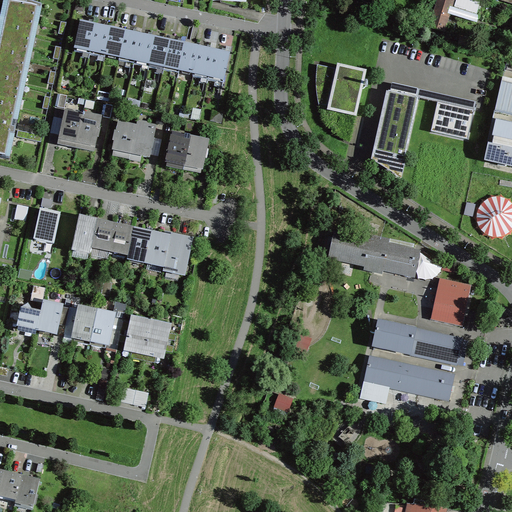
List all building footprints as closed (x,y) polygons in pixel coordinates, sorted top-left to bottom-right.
[(439,0),(431,28),(444,32),(449,15),(452,16),(456,0),(439,0)] [(480,4),(465,0),(456,0),(452,16),(474,22),(480,4)] [(0,157),(9,159),(42,7),(26,4),(26,7),(5,2),(0,24),(0,157)] [(111,28),(81,22),(75,52),(82,53),(81,57),(89,59),(90,55),(97,56),(96,60),(104,62),(106,54),(120,57),(119,61),(127,63),(126,67),(133,68),(134,64),(141,66),(140,70),(148,72),(149,67),(156,69),(155,73),(163,75),(164,70),(171,72),(170,76),(178,78),(180,70),(194,73),(193,77),(200,78),(199,83),(207,84),(208,80),(216,81),(215,86),(223,88),(230,53),(200,47),(199,49),(185,46),(185,44),(126,31),(125,33),(111,30),(111,28)] [(330,107),(339,71),(335,70),(335,69),(317,65),(317,79),(317,95),(319,104),(330,107)] [(365,73),(339,67),(339,71),(330,107),(330,109),(355,115),(365,73)] [(56,73),(50,72),(48,84),(54,85),(56,73)] [(511,83),(502,82),(495,112),(511,115),(511,83)] [(428,100),(430,92),(392,84),(391,92),(418,98),(428,100)] [(389,92),(375,155),(383,161),(402,173),(418,98),(391,92),(389,92)] [(438,103),(475,111),(476,103),(430,92),(428,100),(438,103)] [(68,96),(61,95),(58,107),(65,109),(68,96)] [(51,98),(45,96),(42,109),(48,110),(51,98)] [(94,102),(86,100),(84,107),(92,109),(94,102)] [(438,103),(431,132),(468,140),(475,111),(438,103)] [(113,106),(106,104),(103,117),(111,119),(113,106)] [(64,128),(61,139),(77,143),(83,116),(67,112),(65,120),(63,120),(61,127),(64,128)] [(511,115),(495,112),(488,142),(493,143),(511,147),(511,115)] [(99,119),(83,116),(77,143),(93,146),(95,136),(97,137),(98,130),(97,130),(99,119)] [(58,135),(62,120),(55,119),(51,133),(58,135)] [(131,154),(136,128),(120,124),(118,134),(116,134),(114,141),(117,141),(115,151),(131,154)] [(136,128),(131,154),(149,158),(156,128),(137,124),(136,128)] [(42,136),(18,131),(16,137),(41,143),(42,136)] [(169,152),(167,162),(185,165),(190,139),(173,135),(171,142),(168,142),(166,151),(169,152)] [(208,142),(190,139),(185,165),(202,169),(204,159),(207,159),(209,151),(206,150),(208,142)] [(511,147),(493,143),(492,146),(489,146),(486,160),(511,166),(511,147)] [(28,209),(18,207),(15,219),(25,221),(28,209)] [(61,214),(41,210),(35,240),(54,244),(61,214)] [(97,222),(79,218),(72,249),(91,253),(92,247),(97,222)] [(115,226),(97,222),(92,247),(110,250),(115,226)] [(134,230),(115,226),(110,250),(128,254),(134,230)] [(152,234),(134,230),(128,254),(128,259),(146,262),(152,234)] [(170,238),(152,234),(146,262),(164,266),(170,238)] [(370,241),(334,234),(330,255),(366,263),(365,268),(383,271),(384,267),(416,274),(421,252),(388,246),(389,241),(371,237),(370,241)] [(164,266),(164,268),(182,272),(184,262),(187,261),(186,254),(189,242),(170,238),(164,266)] [(437,309),(434,308),(431,320),(463,327),(465,316),(461,315),(465,294),(470,295),(472,285),(440,278),(438,288),(442,289),(437,309)] [(19,326),(37,330),(41,313),(31,311),(28,306),(22,309),(19,304),(13,303),(9,321),(19,324),(19,326)] [(37,330),(56,334),(58,325),(62,307),(43,303),(41,313),(37,330)] [(66,327),(70,309),(62,307),(58,325),(66,327)] [(97,311),(79,307),(78,311),(70,309),(66,327),(64,332),(73,334),(73,337),(91,341),(97,311)] [(115,315),(97,311),(91,341),(109,345),(110,342),(118,344),(123,320),(114,318),(115,315)] [(151,323),(133,319),(126,349),(144,353),(151,323)] [(462,340),(378,322),(373,346),(375,347),(375,343),(456,361),(456,364),(457,365),(462,340)] [(169,327),(151,323),(144,353),(163,357),(169,327)] [(375,347),(456,364),(456,361),(375,343),(375,347)] [(454,376),(370,357),(366,378),(442,395),(441,399),(449,401),(454,376)] [(364,382),(441,399),(442,395),(366,378),(364,382)] [(22,477),(4,472),(0,486),(0,495),(16,499),(22,477)] [(40,482),(22,477),(16,499),(15,502),(34,507),(40,482)] [(427,505),(428,502),(414,499),(413,504),(407,503),(405,511),(447,511),(448,509),(434,506),(427,505)]
